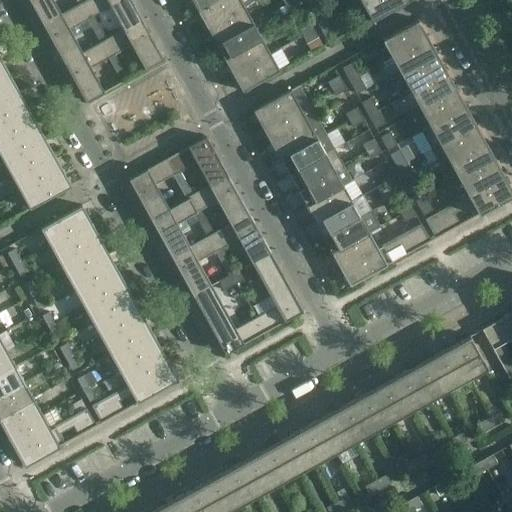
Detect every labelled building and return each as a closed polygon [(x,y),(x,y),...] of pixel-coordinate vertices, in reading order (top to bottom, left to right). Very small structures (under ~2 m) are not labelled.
[(95,76),(104,92),(145,69),(136,53),(152,44),(148,36),(150,35),(130,0),(29,0),(72,77),(74,76),(79,85),(95,76)] [(191,0),(198,12),(219,0),(191,0)] [(207,28),(244,7),(240,0),(219,0),(198,12),(207,28)] [(300,6),(297,0),(294,0),(285,5),(289,12),(300,6)] [(371,20),(407,0),(406,0),(365,0),(362,2),(371,20)] [(216,43),(253,23),(244,7),(207,28),(216,43)] [(328,20),(321,7),(311,13),(318,26),(328,20)] [(335,33),(328,20),(318,26),(325,39),(335,33)] [(392,57),(428,38),(418,20),(382,39),(392,57)] [(225,59),(262,39),(253,23),(216,43),(225,59)] [(314,30),(310,23),(299,30),(302,37),(314,30)] [(318,37),(314,30),(302,37),(306,44),(318,37)] [(402,75),(437,55),(428,38),(392,57),(402,75)] [(233,75),(271,54),(262,39),(225,59),(233,75)] [(242,91),(280,71),(271,54),(233,75),(242,91)] [(411,92),(447,72),(437,55),(402,75),(411,92)] [(0,80),(9,75),(1,59),(0,59),(0,80)] [(359,76),(351,63),(342,68),(349,81),(359,76)] [(421,109),(456,90),(447,72),(411,92),(421,109)] [(0,100),(18,91),(9,75),(0,80),(0,100)] [(343,82),(339,76),(327,82),(331,89),(343,82)] [(366,89),(359,76),(349,81),(356,94),(366,89)] [(346,89),(343,82),(331,89),(335,96),(346,89)] [(262,127),(308,101),(299,85),(253,111),(262,127)] [(430,126),(466,107),(456,90),(421,109),(430,126)] [(0,121),(27,107),(18,91),(0,100),(0,121)] [(378,110),(370,97),(361,103),(368,116),(378,110)] [(271,143),(308,122),(317,117),(308,101),(262,127),(271,143)] [(0,141),(36,122),(27,107),(0,121),(0,141)] [(360,114),(356,107),(345,113),(349,120),(360,114)] [(440,144),(475,124),(466,107),(430,126),(440,144)] [(385,123),(378,110),(368,116),(375,129),(385,123)] [(364,121),(360,114),(349,120),(352,127),(364,121)] [(279,158),(317,138),(326,133),(317,117),(308,122),(271,143),(279,158)] [(0,155),(3,161),(44,138),(36,122),(0,141),(0,155)] [(441,166),(449,161),(485,142),(475,124),(440,144),(431,149),(441,166)] [(397,145),(390,132),(380,137),(387,150),(397,145)] [(288,174),(325,154),(334,149),(326,133),(317,138),(279,158),(288,174)] [(302,311),(257,229),(206,137),(167,158),(176,173),(179,171),(196,162),(201,170),(209,185),(192,195),(189,196),(197,211),(200,210),(218,200),(231,224),(213,233),(210,235),(218,250),(222,248),(239,239),(276,306),(256,318),(264,333),(302,311)] [(12,177),(53,154),(44,138),(3,161),(12,177)] [(377,145),(374,138),(362,145),(366,152),(377,145)] [(459,179),(495,159),(485,142),(449,161),(459,179)] [(381,152),(377,145),(366,152),(370,159),(381,152)] [(297,190),(343,164),(334,149),(325,154),(288,174),(297,190)] [(406,162),(399,149),(389,155),(397,168),(406,162)] [(20,192),(62,170),(53,154),(12,177),(20,192)] [(198,261),(215,252),(218,250),(210,235),(207,237),(189,246),(176,223),(194,213),(197,211),(189,196),(185,198),(168,208),(155,184),(172,175),(176,173),(167,158),(129,179),(225,354),(264,333),(256,318),(235,329),(198,261)] [(469,196),(504,176),(495,159),(459,179),(468,195),(469,196)] [(414,175),(406,162),(397,168),(404,181),(414,175)] [(343,185),(352,180),(343,164),(297,190),(305,206),(343,185)] [(29,209),(66,189),(71,186),(62,170),(20,192),(29,209)] [(395,177),(391,170),(380,176),(383,183),(395,177)] [(186,183),(179,171),(176,173),(172,175),(179,187),(186,183)] [(473,217),(511,195),(511,190),(504,176),(469,196),(468,195),(425,219),(435,238),(460,224),(455,216),(468,209),(473,217)] [(399,184),(395,177),(383,183),(387,190),(399,184)] [(192,195),(186,183),(179,187),(185,198),(189,196),(192,195)] [(425,197),(418,184),(409,189),(416,202),(425,197)] [(314,221),(351,201),(343,185),(305,206),(314,221)] [(433,210),(425,197),(416,202),(423,216),(433,210)] [(323,237),(360,217),(351,201),(314,221),(323,237)] [(412,209),(408,202),(397,208),(401,215),(412,209)] [(49,244),(90,222),(81,205),(40,228),(49,244)] [(416,215),(412,209),(401,215),(405,222),(416,215)] [(207,221),(200,210),(197,211),(194,213),(200,225),(207,221)] [(332,253),(369,232),(380,226),(371,211),(360,217),(323,237),(332,253)] [(213,233),(207,221),(200,225),(207,237),(210,235),(213,233)] [(58,260),(99,238),(90,222),(49,244),(58,260)] [(349,285),(387,265),(382,256),(395,249),(400,257),(430,241),(421,224),(377,247),(378,248),(340,269),(349,285)] [(340,269),(378,248),(377,247),(369,232),(332,253),(340,269)] [(67,276),(108,253),(99,238),(58,260),(67,276)] [(229,261),(222,248),(218,250),(215,252),(222,265),(229,261)] [(20,260),(14,249),(7,253),(13,264),(20,260)] [(75,292),(117,269),(108,253),(67,276),(75,292)] [(27,272),(20,260),(13,264),(20,276),(27,272)] [(235,272),(229,261),(222,265),(228,276),(231,274),(235,272)] [(245,266),(235,272),(231,274),(237,283),(250,276),(245,266)] [(84,308),(125,285),(117,269),(75,292),(84,308)] [(237,283),(231,274),(228,276),(218,281),(223,291),(237,283)] [(38,292),(32,281),(24,284),(31,296),(38,292)] [(93,323),(134,301),(125,285),(84,308),(93,323)] [(44,303),(38,292),(31,296),(37,307),(44,303)] [(102,339),(143,316),(134,301),(93,323),(102,339)] [(55,323),(49,312),(42,316),(48,327),(55,323)] [(511,362),(502,345),(511,339),(511,312),(482,329),(509,378),(511,376),(511,362)] [(110,355),(151,332),(143,316),(102,339),(110,355)] [(61,335),(55,323),(48,327),(54,339),(61,335)] [(119,371),(160,348),(151,332),(110,355),(119,371)] [(490,373),(470,337),(469,336),(458,342),(460,345),(452,350),(469,380),(487,370),(488,374),(490,373)] [(73,355),(66,343),(59,347),(65,359),(73,355)] [(469,380),(452,350),(449,343),(448,343),(450,347),(439,352),(441,356),(434,360),(450,390),(469,380)] [(128,386),(169,364),(160,348),(119,371),(128,386)] [(0,374),(16,366),(7,350),(0,354),(0,374)] [(450,390),(434,360),(430,353),(429,354),(431,357),(420,363),(422,366),(415,370),(432,401),(450,390)] [(79,366),(73,355),(65,359),(72,370),(79,366)] [(137,403),(178,380),(169,364),(128,386),(92,406),(101,423),(124,410),(119,401),(132,394),(137,403)] [(432,401),(415,370),(411,364),(410,364),(412,368),(401,373),(403,377),(396,381),(413,411),(432,401)] [(0,395),(24,382),(16,366),(0,374),(0,395)] [(413,411),(396,381),(392,374),(391,375),(393,378),(382,384),(384,387),(377,391),(394,422),(413,411)] [(90,387),(84,375),(76,379),(83,390),(90,387)] [(0,415),(33,397),(24,382),(0,395),(0,415)] [(394,422),(377,391),(373,385),(372,385),(374,388),(364,394),(365,398),(358,402),(375,432),(394,422)] [(96,398),(90,387),(83,390),(89,402),(96,398)] [(375,432),(358,402),(354,395),(353,396),(355,399),(345,405),(347,408),(339,412),(356,443),(375,432)] [(0,421),(6,433),(42,413),(33,397),(0,415),(0,421)] [(356,443),(339,412),(335,406),(334,406),(336,409),(325,415),(327,419),(320,423),(337,453),(356,443)] [(65,442),(60,434),(73,426),(78,435),(95,426),(86,409),(50,429),(59,445),(65,442)] [(504,421),(499,412),(489,418),(494,427),(504,421)] [(15,449),(50,429),(42,413),(6,433),(15,449)] [(337,453),(320,423),(316,416),(315,417),(317,420),(307,426),(308,429),(301,433),(318,464),(337,453)] [(494,427),(489,418),(478,423),(483,432),(494,427)] [(318,464),(301,433),(297,427),(296,427),(298,430),(288,436),(290,439),(282,444),(299,474),(318,464)] [(24,465),(59,445),(50,429),(15,449),(24,465)] [(466,442),(461,433),(451,439),(456,447),(466,442)] [(299,474),(282,444),(278,437),(277,438),(279,441),(269,447),(271,450),(263,454),(280,485),(299,474)] [(456,447),(451,439),(440,444),(445,453),(456,447)] [(280,485),(263,454),(259,448),(258,448),(260,451),(250,457),(252,461),(244,465),(261,495),(280,485)] [(429,462),(424,454),(413,459),(418,468),(429,462)] [(497,463),(492,454),(482,460),(487,469),(497,463)] [(261,495),(244,465),(240,458),(241,462),(231,467),(233,471),(225,475),(242,506),(261,495)] [(418,468),(413,459),(403,465),(408,474),(418,468)] [(487,469),(482,460),(471,466),(476,475),(487,469)] [(230,511),(242,506),(225,475),(221,468),(221,469),(222,472),(212,478),(214,481),(206,485),(220,511),(230,511)] [(391,484),(386,475),(375,480),(380,489),(391,484)] [(460,484),(455,475),(444,481),(449,490),(460,484)] [(220,511),(206,485),(203,479),(201,479),(203,483),(193,489),(195,492),(187,496),(195,511),(220,511)] [(380,489),(375,480),(365,486),(369,495),(380,489)] [(449,490),(444,481),(433,487),(438,496),(449,490)] [(195,511),(187,496),(183,490),(182,490),(184,493),(174,499),(176,502),(168,507),(171,511),(195,511)] [(352,505),(347,496),(337,502),(342,511),(352,505)] [(422,505),(417,496),(406,502),(411,511),(422,505)] [(171,511),(168,507),(164,500),(165,504),(155,509),(156,511),(171,511)] [(339,511),(342,511),(337,502),(326,508),(328,511),(339,511)] [(409,511),(411,511),(406,502),(396,508),(397,511),(409,511)]
